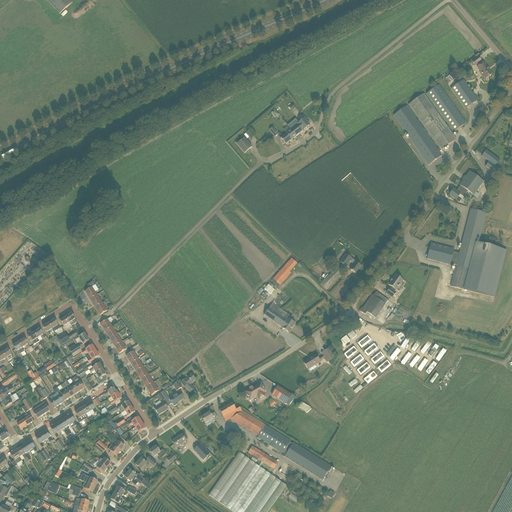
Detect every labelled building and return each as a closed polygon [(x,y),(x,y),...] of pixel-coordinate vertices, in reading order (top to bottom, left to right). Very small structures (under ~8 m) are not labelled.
[(72,2),(70,0),(46,0),(60,14),(72,2)] [(475,66),(481,61),(478,58),(472,62),(475,66)] [(480,73),(485,80),(491,75),(487,69),(488,69),(484,63),(477,68),(481,73),(480,73)] [(463,80),(463,81),(451,89),(465,110),(478,101),(463,80)] [(426,94),(454,133),(466,124),(439,86),(426,94)] [(393,116),(429,165),(442,156),(439,152),(456,140),(423,95),(409,105),(440,149),(438,150),(407,106),(393,116)] [(275,118),(279,115),(275,109),(270,112),(275,118)] [(286,144),(296,136),(310,126),(305,119),(299,124),(296,120),(288,127),(291,130),(281,138),(286,144)] [(269,131),(275,138),(278,135),(273,128),(269,131)] [(245,153),(249,150),(252,147),(244,138),(237,144),(245,153)] [(489,162),(485,167),(495,174),(499,169),(495,167),(500,161),(490,154),(486,151),(482,156),(489,162)] [(460,186),(456,192),(460,195),(463,197),(468,192),(473,196),(484,182),(469,172),(465,177),(466,178),(466,177),(468,179),(466,182),(463,181),(464,180),(463,180),(459,186),(460,186)] [(494,190),(494,189),(497,185),(496,184),(497,182),(492,179),(488,185),(494,190)] [(458,197),(460,195),(456,192),(454,190),(449,196),(456,201),(456,200),(459,203),(461,200),(458,197)] [(451,287),(465,291),(470,270),(477,243),(485,213),(470,209),(459,254),(453,252),(454,249),(431,243),(427,259),(450,265),(450,264),(456,266),(456,267),(451,287)] [(386,231),(376,223),(359,246),(369,253),(386,231)] [(506,251),(477,243),(470,270),(465,291),(494,298),(506,251)] [(350,270),(356,274),(361,267),(354,262),(355,261),(346,254),(340,263),(346,267),(350,262),(354,265),(350,270)] [(298,267),(292,261),(283,271),(289,276),(298,267)] [(337,266),(320,284),(327,290),(343,272),(337,266)] [(405,283),(400,278),(396,276),(389,285),(392,287),(390,289),(386,294),(392,298),(396,293),(395,292),(396,291),(398,292),(405,283)] [(274,290),(268,285),(265,289),(270,295),(274,290)] [(85,292),(90,300),(97,295),(92,287),(85,292)] [(376,319),(385,305),(388,301),(376,292),(373,296),(372,295),(363,309),(362,308),(360,311),(365,315),(367,313),(376,319)] [(97,295),(90,300),(95,308),(102,303),(97,295)] [(107,311),(102,303),(95,308),(100,316),(107,311)] [(282,328),(289,333),(295,325),(295,324),(295,325),(289,321),(292,317),(287,314),(284,319),(269,308),(264,316),(282,328)] [(71,314),(66,317),(69,323),(73,321),(75,324),(77,323),(71,314)] [(69,323),(66,317),(60,321),(66,330),(66,331),(72,327),(69,323)] [(52,329),(54,333),(59,330),(60,329),(54,320),(49,324),(52,329)] [(100,324),(105,332),(112,327),(107,320),(100,324)] [(49,324),(43,327),(48,336),(51,334),(49,331),(52,329),(49,324)] [(112,327),(105,332),(110,339),(117,335),(112,327)] [(39,329),(34,333),(39,342),(43,340),(45,338),(39,329)] [(352,340),(356,336),(352,331),(348,335),(352,340)] [(398,338),(401,335),(399,332),(388,342),(392,347),(400,340),(398,338)] [(39,342),(34,333),(28,337),(33,346),(39,342)] [(366,333),(354,342),(360,349),(371,340),(366,333)] [(70,341),(65,334),(58,338),(63,346),(70,341)] [(89,341),(85,334),(75,340),(77,344),(81,341),(83,345),(89,341)] [(110,339),(114,347),(122,342),(117,335),(110,339)] [(409,335),(400,347),(405,351),(414,339),(409,335)] [(54,338),(55,340),(60,348),(63,346),(58,338),(57,336),(54,338)] [(346,336),(341,340),(345,345),(350,341),(346,336)] [(418,337),(409,349),(414,353),(423,341),(418,337)] [(30,348),(24,339),(19,343),(22,348),(25,346),(28,349),(30,348)] [(427,340),(417,352),(423,356),(432,344),(427,340)] [(373,341),(361,351),(366,357),(378,348),(373,341)] [(119,354),(126,349),(122,342),(114,347),(119,354)] [(435,342),(426,354),(432,358),(441,346),(435,342)] [(18,351),(22,348),(19,343),(13,346),(19,355),(21,354),(18,351)] [(353,343),(341,353),(346,360),(358,350),(353,343)] [(79,345),(76,347),(73,349),(71,347),(68,349),(72,355),(81,349),(79,345)] [(444,345),(435,357),(440,361),(449,349),(444,345)] [(89,356),(96,351),(92,346),(82,352),(84,355),(87,352),(89,356)] [(399,348),(390,360),(395,364),(404,352),(399,348)] [(13,358),(8,349),(2,353),(6,359),(7,362),(13,358)] [(334,358),(332,354),(329,349),(322,354),(327,363),(334,358)] [(373,355),(368,359),(373,366),(385,357),(379,350),(373,355)] [(88,361),(89,363),(99,357),(96,351),(89,356),(85,358),(88,361)] [(407,351),(398,363),(404,367),(413,355),(407,351)] [(133,352),(126,356),(131,364),(138,359),(133,352)] [(359,352),(347,361),(353,368),(365,359),(359,352)] [(416,354),(407,366),(412,370),(422,358),(416,354)] [(308,370),(310,373),(319,368),(317,364),(320,362),(315,355),(303,363),(308,370)] [(425,356),(416,368),(421,372),(430,360),(425,356)] [(386,358),(374,367),(380,374),(391,365),(386,358)] [(138,359),(131,364),(136,372),(143,367),(138,359)] [(434,359),(425,371),(430,375),(439,363),(434,359)] [(24,369),(22,366),(18,360),(14,362),(20,371),(24,369)] [(344,360),(339,364),(346,372),(351,368),(344,360)] [(366,360),(354,370),(360,376),(371,367),(366,360)] [(55,366),(53,363),(45,368),(48,371),(55,366)] [(102,370),(99,364),(89,370),(90,373),(94,370),(96,374),(102,370)] [(143,367),(136,372),(141,380),(148,375),(143,367)] [(78,374),(81,380),(87,376),(85,373),(89,371),(87,368),(83,371),(78,374)] [(373,369),(361,378),(366,385),(378,376),(373,369)] [(102,370),(96,374),(98,377),(94,379),(99,386),(102,383),(100,379),(106,375),(102,370)] [(352,370),(343,377),(347,382),(356,375),(352,370)] [(32,380),(36,378),(35,375),(32,371),(28,374),(32,380)] [(15,375),(5,381),(7,383),(17,377),(15,375)] [(148,375),(141,380),(146,388),(153,383),(148,375)] [(190,385),(196,380),(191,375),(185,380),(185,379),(181,383),(190,393),(194,389),(190,385)] [(79,392),(84,389),(78,379),(72,383),(73,383),(79,392)] [(74,396),(79,392),(73,383),(70,385),(67,381),(65,383),(74,396)] [(361,381),(352,388),(356,393),(364,386),(361,381)] [(178,382),(173,386),(177,392),(182,388),(178,382)] [(69,399),(74,396),(65,383),(63,384),(65,388),(62,389),(65,393),(69,399)] [(153,383),(146,388),(151,396),(158,391),(153,383)] [(261,383),(257,386),(252,388),(250,389),(250,390),(245,393),(246,395),(245,395),(247,399),(248,399),(250,401),(257,397),(259,401),(266,397),(263,393),(266,392),(261,383)] [(0,396),(6,393),(9,391),(12,389),(11,387),(8,390),(7,389),(4,391),(2,388),(0,389),(0,396)] [(38,389),(45,399),(49,397),(44,390),(43,391),(40,387),(38,389)] [(291,396),(278,387),(272,396),(285,405),(291,396)] [(111,398),(118,393),(114,388),(104,394),(106,396),(109,394),(111,398)] [(45,399),(38,389),(34,391),(41,402),(45,399)] [(180,392),(169,399),(174,406),(177,405),(177,404),(177,403),(184,399),(180,392)] [(0,396),(0,398),(3,403),(9,398),(6,393),(0,396)] [(69,399),(65,393),(60,396),(64,402),(69,399)] [(111,405),(121,399),(118,393),(111,398),(113,401),(110,403),(111,405)] [(12,396),(9,398),(3,403),(6,408),(16,401),(17,401),(19,399),(16,394),(12,396)] [(59,406),(64,402),(60,396),(55,399),(59,406)] [(54,409),(59,406),(55,399),(52,401),(49,398),(47,399),(54,409)] [(23,402),(25,406),(29,411),(32,409),(26,399),(23,402)] [(267,403),(270,408),(276,404),(272,399),(267,403)] [(122,414),(131,407),(128,402),(118,408),(122,414)] [(44,403),(42,405),(32,411),(34,414),(37,419),(50,411),(46,406),(44,403)] [(95,414),(97,413),(90,403),(85,406),(89,412),(92,410),(95,414)] [(163,403),(154,408),(158,415),(168,409),(163,403)] [(236,410),(232,403),(219,411),(226,422),(231,419),(242,412),(240,408),(236,410)] [(89,412),(85,406),(80,410),(89,423),(91,421),(86,414),(89,412)] [(115,407),(107,412),(109,415),(117,410),(115,407)] [(131,407),(122,414),(121,414),(123,417),(124,417),(125,419),(135,413),(131,407)] [(89,423),(80,410),(75,413),(81,422),(84,421),(86,424),(89,423)] [(242,412),(231,419),(259,436),(265,426),(242,412)] [(217,418),(214,413),(211,415),(209,413),(201,418),(205,424),(213,419),(214,420),(217,418)] [(27,426),(33,422),(29,417),(27,414),(25,415),(21,418),(23,421),(27,426)] [(66,419),(70,425),(73,423),(75,427),(77,425),(71,416),(66,419)] [(27,426),(23,421),(21,418),(18,420),(15,422),(17,425),(20,430),(27,426)] [(133,424),(135,427),(142,423),(138,418),(128,424),(130,427),(133,424)] [(66,419),(61,422),(65,429),(70,425),(66,419)] [(125,423),(123,419),(116,424),(118,428),(120,426),(125,423)] [(61,422),(56,425),(60,432),(65,429),(61,422)] [(145,429),(142,423),(135,427),(139,433),(145,429)] [(60,432),(56,425),(50,429),(57,439),(59,437),(58,436),(61,435),(60,432)] [(107,431),(109,433),(110,435),(114,431),(110,426),(106,430),(107,431)] [(283,454),(290,443),(291,442),(265,426),(259,436),(257,438),(283,454)] [(0,438),(2,442),(9,438),(3,430),(0,431),(0,438)] [(46,432),(41,435),(45,442),(48,439),(50,443),(52,442),(46,432)] [(45,442),(41,435),(36,438),(42,448),(44,447),(42,444),(45,442)] [(186,441),(181,435),(172,442),(176,448),(177,448),(179,451),(182,449),(180,446),(186,441)] [(56,442),(56,443),(61,450),(65,448),(59,440),(56,442)] [(116,440),(112,445),(120,452),(124,447),(123,446),(124,444),(120,440),(118,442),(116,440)] [(99,441),(96,445),(104,452),(107,447),(99,441)] [(37,451),(31,442),(26,445),(30,451),(33,449),(35,453),(37,451)] [(322,480),(331,467),(327,464),(293,443),(293,444),(290,443),(283,454),(282,456),(284,457),(285,457),(322,480)] [(30,451),(26,445),(20,448),(25,455),(30,451)] [(117,457),(120,452),(112,445),(108,450),(110,452),(109,453),(113,457),(115,455),(117,457)] [(200,445),(194,450),(203,460),(209,454),(200,445)] [(274,470),(274,469),(279,461),(278,461),(278,460),(277,460),(276,461),(268,456),(269,454),(262,449),(261,452),(252,446),(248,453),(274,470)] [(160,452),(156,447),(149,452),(154,457),(157,455),(161,459),(166,455),(163,450),(160,452)] [(20,448),(20,449),(15,452),(20,458),(22,456),(26,463),(29,461),(27,458),(25,455),(20,448)] [(44,450),(41,452),(47,461),(50,459),(44,450)] [(20,458),(15,452),(10,455),(17,465),(22,461),(20,458)] [(38,455),(43,463),(46,461),(41,453),(38,455)] [(191,453),(184,460),(189,466),(197,459),(191,453)] [(267,511),(286,486),(244,457),(239,453),(209,496),(232,511),(267,511)] [(66,457),(62,464),(59,470),(61,471),(64,465),(64,464),(67,458),(68,457),(66,457)] [(107,469),(111,464),(109,462),(110,461),(106,457),(103,461),(101,459),(98,462),(101,464),(107,469)] [(145,463),(141,459),(135,465),(141,470),(145,466),(149,469),(153,466),(154,467),(156,464),(149,457),(147,460),(145,463)] [(10,468),(4,459),(0,462),(0,468),(1,470),(2,470),(4,473),(10,468)] [(85,464),(83,466),(92,472),(94,470),(85,464)] [(101,472),(103,473),(107,469),(101,464),(95,470),(100,474),(101,472)] [(144,480),(142,478),(137,474),(135,476),(130,471),(125,477),(133,484),(137,480),(141,484),(144,480)] [(8,474),(4,478),(11,486),(16,481),(8,474)] [(95,487),(98,482),(96,481),(97,479),(92,476),(91,479),(86,477),(84,482),(88,484),(95,487)] [(92,493),(95,487),(88,484),(86,489),(83,488),(82,492),(89,495),(90,492),(92,493)] [(4,496),(9,499),(14,488),(10,486),(7,490),(4,496)] [(73,491),(73,492),(80,494),(81,490),(71,486),(69,490),(73,491)] [(125,492),(118,488),(114,494),(121,498),(123,495),(126,497),(128,493),(125,492)] [(126,491),(134,496),(136,492),(128,488),(126,491)] [(291,492),(288,497),(295,502),(298,497),(291,492)] [(121,498),(114,494),(111,500),(118,504),(121,505),(123,502),(120,500),(121,498)] [(88,508),(89,502),(87,502),(88,500),(82,498),(80,506),(88,508)] [(31,503),(30,502),(25,499),(22,504),(25,505),(21,511),(18,510),(16,511),(28,511),(26,511),(31,503)] [(15,511),(17,509),(11,506),(13,503),(8,500),(4,507),(2,506),(0,509),(0,511),(15,511)] [(40,503),(37,508),(41,510),(42,507),(45,503),(41,501),(40,503)]
